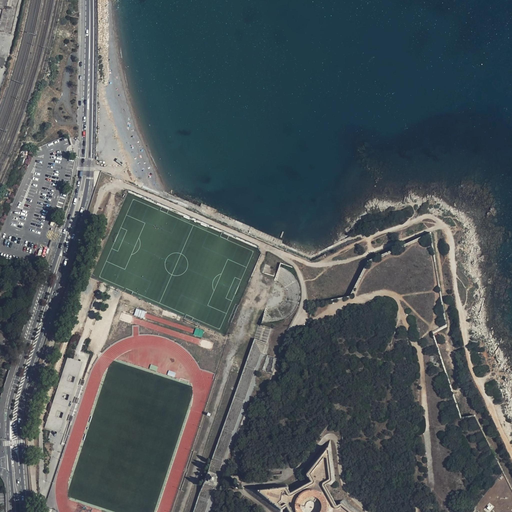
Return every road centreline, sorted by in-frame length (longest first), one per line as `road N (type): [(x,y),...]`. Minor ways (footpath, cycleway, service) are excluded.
road 1 (primary): [(60,246),(13,389),(9,451)]
road 2 (primary): [(22,494),(19,412),(55,287)]
road 3 (primary): [(55,287),(90,169),(88,96)]
road 4 (primary): [(88,96),(83,168),(60,246)]
